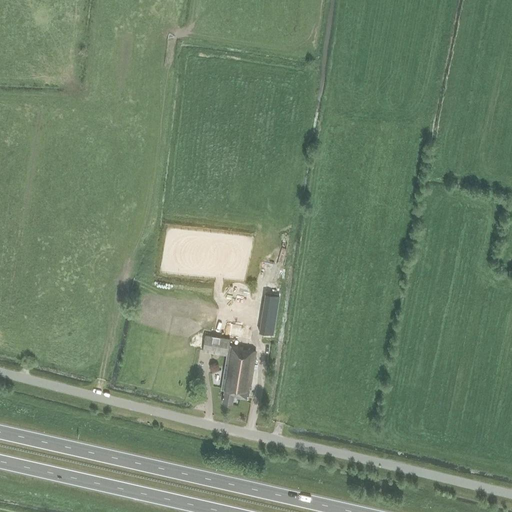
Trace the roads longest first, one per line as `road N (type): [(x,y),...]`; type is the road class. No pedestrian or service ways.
road 1 (unclassified): [(511,495),(0,372)]
road 2 (trunk): [(351,511),(0,432)]
road 3 (trunk): [(0,461),(222,511)]
